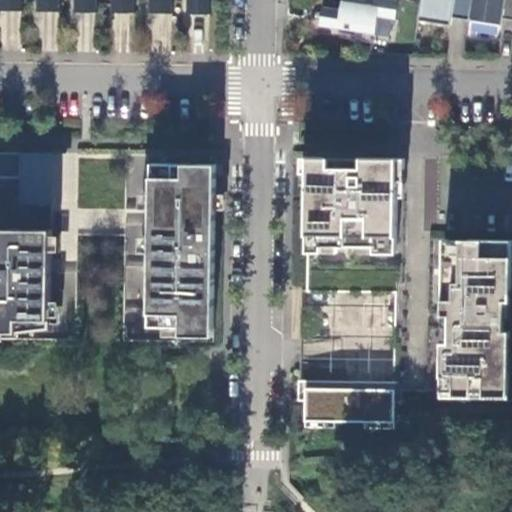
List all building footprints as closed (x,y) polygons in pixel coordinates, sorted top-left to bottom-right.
[(23,0),(0,0),(0,9),(23,10),(23,0)] [(60,0),(37,0),(37,10),(61,11),(60,0)] [(97,0),(74,0),(74,11),(98,11),(97,0)] [(135,0),(111,0),(112,11),(135,12),(135,0)] [(173,0),(149,0),(150,12),(173,12),(173,0)] [(210,0),(187,0),(187,13),(211,13),(210,0)] [(320,14),(319,24),(374,32),(377,15),(395,18),(397,0),(340,0),(339,7),(322,4),(320,14)] [(420,0),(418,18),(443,22),(443,18),(451,19),(451,16),(458,17),(468,19),(471,0),(420,0)] [(511,0),(471,0),(468,19),(468,23),(506,28),(507,18),(511,19),(511,18),(511,0)] [(0,47),(18,49),(22,12),(1,10),(0,22),(0,47)] [(51,200),(52,149),(19,149),(0,148),(0,172),(19,173),(19,199),(51,200)] [(397,244),(397,167),(363,166),(363,155),(308,155),(308,243),(397,244)] [(398,156),(363,155),(363,166),(397,167),(398,156)] [(180,159),(151,158),(149,322),(213,323),(216,159),(180,159)] [(50,323),(51,225),(0,224),(0,327),(18,327),(50,323)] [(511,237),(444,236),(444,251),(449,251),(449,266),(444,266),(443,288),(443,312),(450,312),(450,336),(443,336),(442,388),(510,389),(510,328),(504,328),(505,298),(511,298),(511,237)] [(355,387),(305,386),(305,419),(394,420),(395,387),(355,387)]
